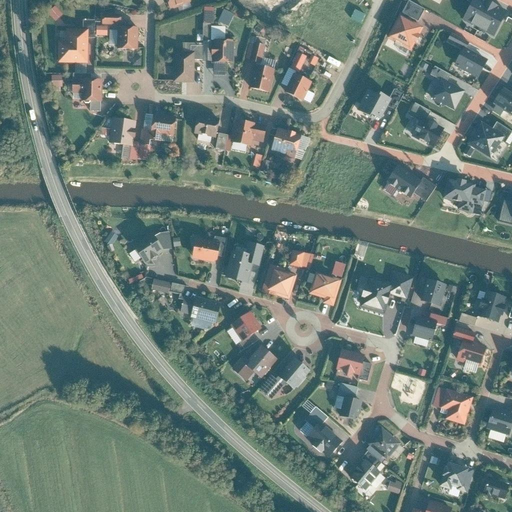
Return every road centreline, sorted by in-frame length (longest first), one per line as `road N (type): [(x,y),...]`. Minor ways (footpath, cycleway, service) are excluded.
road 1 (tertiary): [(21,0),(48,166),(103,283),(159,364),(320,511)]
road 2 (residential): [(384,0),(336,101),(306,119),(231,102),(150,101),(152,0)]
road 3 (residential): [(189,285),(297,312),(310,327),(396,350)]
road 4 (residential): [(508,57),(440,161)]
